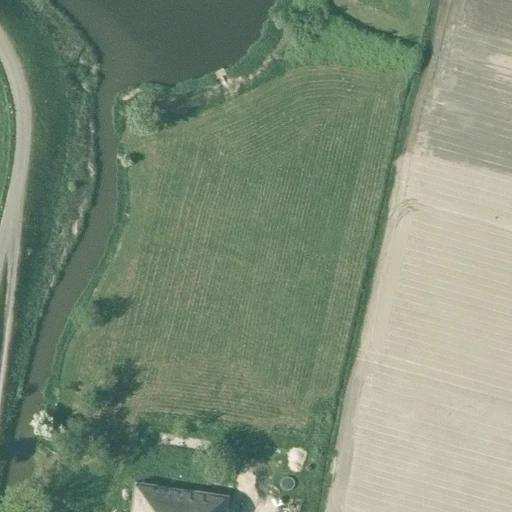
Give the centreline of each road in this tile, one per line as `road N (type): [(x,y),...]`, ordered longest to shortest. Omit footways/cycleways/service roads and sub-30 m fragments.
road 1 (unclassified): [(0,260),(22,131),(0,43)]
road 2 (track): [(9,221),(0,352)]
